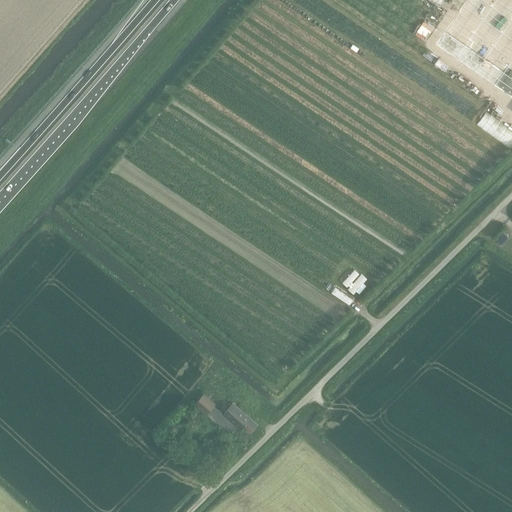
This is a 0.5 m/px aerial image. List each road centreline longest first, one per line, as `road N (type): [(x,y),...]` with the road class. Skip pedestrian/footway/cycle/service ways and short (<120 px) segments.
road 1 (unclassified): [(189,511),(511,195)]
road 2 (trunk): [(0,198),(172,0)]
road 3 (trunk): [(153,0),(0,173)]
